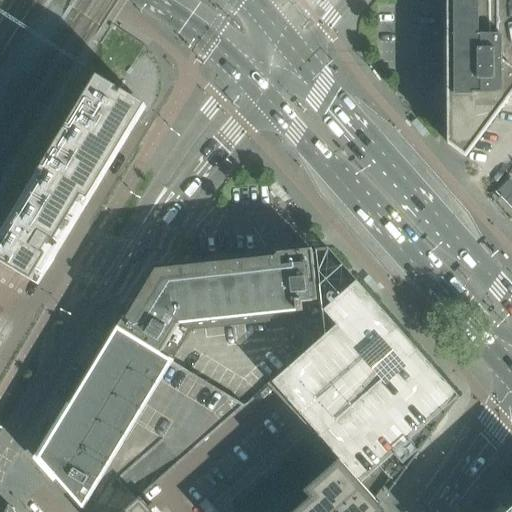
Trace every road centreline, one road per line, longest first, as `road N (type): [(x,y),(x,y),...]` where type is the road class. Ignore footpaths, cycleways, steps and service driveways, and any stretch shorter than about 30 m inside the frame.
road 1 (secondary): [(270,98),(511,370)]
road 2 (secondary): [(511,300),(301,58)]
road 3 (tertiary): [(0,459),(123,256)]
road 4 (tertiary): [(247,72),(161,183),(138,231)]
road 5 (tertiary): [(138,231),(270,98)]
road 6 (unclassified): [(123,256),(51,274),(0,358)]
road 7 (residential): [(425,511),(511,388)]
